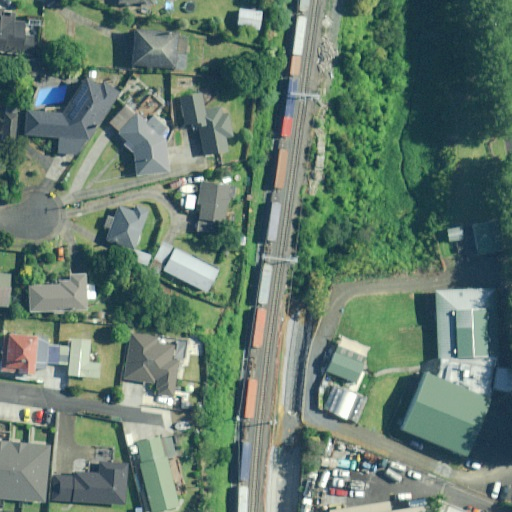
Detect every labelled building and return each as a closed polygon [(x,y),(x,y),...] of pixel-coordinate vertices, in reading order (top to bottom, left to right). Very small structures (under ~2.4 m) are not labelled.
[(0,5),(0,51),(29,54),(30,37),(22,36),(23,23),(9,22),(10,13),(5,12),(5,6),(0,5)] [(257,9),(235,7),(233,28),(256,29),(257,9)] [(183,33),(130,29),(127,67),(180,70),(183,33)] [(55,113),(22,110),(20,135),(52,138),(51,152),(73,154),(116,93),(98,80),(93,86),(81,77),(55,113)] [(200,94),(175,98),(179,126),(189,124),(190,130),(195,129),(199,157),(224,153),(222,138),(228,137),(225,114),(219,115),(217,104),(202,106),(200,94)] [(148,113),(141,121),(122,103),(104,123),(121,139),(118,143),(130,155),(131,176),(163,174),(161,140),(156,135),(163,127),(148,113)] [(225,184),(197,181),(194,204),(196,205),(194,231),(214,234),(216,223),(232,224),(233,213),(222,211),(225,184)] [(99,227),(105,230),(102,238),(131,248),(146,208),(132,202),(129,208),(115,203),(111,214),(105,212),(99,227)] [(494,219),(450,228),(455,252),(461,250),(464,261),(501,253),(494,219)] [(243,235),(233,234),(231,245),(242,246),(243,235)] [(215,266),(161,240),(147,269),(158,274),(160,270),(204,290),(215,266)] [(146,254),(128,248),(125,257),(143,263),(146,254)] [(48,283),(23,284),(25,311),(82,308),(80,272),(66,273),(66,278),(48,279),(48,283)] [(423,289),(426,358),(420,375),(476,398),(490,354),(485,285),(423,289)] [(47,334),(0,331),(0,369),(12,370),(11,374),(29,374),(30,367),(43,367),(43,361),(64,362),(64,375),(96,376),(97,359),(85,359),(86,338),(66,337),(66,346),(46,345),(47,334)] [(176,338),(127,332),(122,379),(153,382),(152,387),(155,388),(155,393),(170,394),(176,338)] [(416,346),(400,347),(400,366),(417,365),(416,346)] [(363,364),(332,351),(324,371),(355,384),(363,364)] [(0,492),(16,495),(24,435),(0,431),(0,492)] [(154,435),(130,441),(148,511),(150,511),(174,506),(162,458),(174,455),(169,435),(155,438),(154,435)] [(71,474),(49,472),(47,500),(119,504),(122,462),(96,461),(95,472),(71,470),(71,474)] [(423,511),(422,500),(343,511),(423,511)] [(460,511),(433,501),(427,511),(460,511)]
